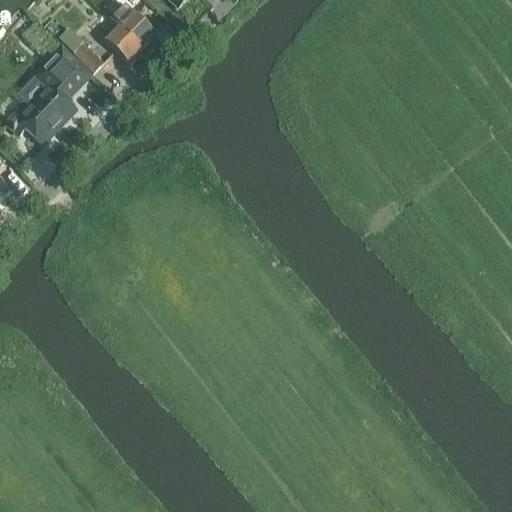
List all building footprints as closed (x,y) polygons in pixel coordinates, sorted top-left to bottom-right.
[(164,0),(178,13),(189,0),(164,0)] [(156,38),(133,16),(124,8),(109,23),(118,32),(119,31),(142,52),(156,38)] [(127,67),(142,52),(119,31),(118,32),(105,45),(127,67)] [(67,33),(56,44),(91,79),(102,68),(67,33)] [(26,108),(7,127),(20,140),(26,134),(42,149),(77,114),(67,104),(91,79),(63,52),(35,81),(17,100),(26,108)]
